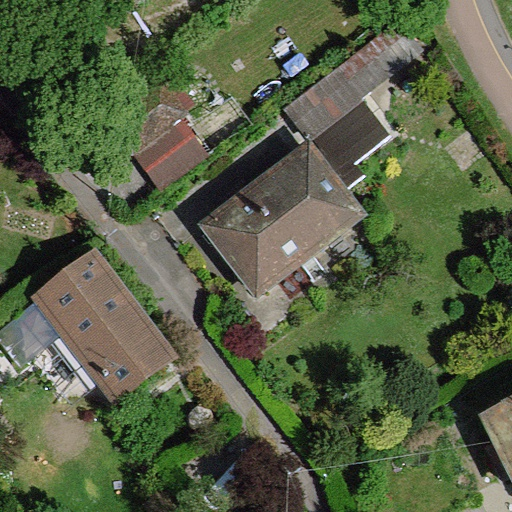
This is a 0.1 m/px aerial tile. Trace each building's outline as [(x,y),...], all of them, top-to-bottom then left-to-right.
[(338,74),(291,111),(312,139),(360,103),(338,74)] [(185,114),(163,84),(111,123),(134,153),(185,114)] [(275,181),(210,231),(260,296),(361,220),(315,161),(281,188),(275,181)] [(95,266),(47,303),(104,380),(154,343),(95,266)] [(43,352),(70,395),(94,380),(67,337),(43,352)] [(511,413),(489,424),(511,471),(511,413)]
